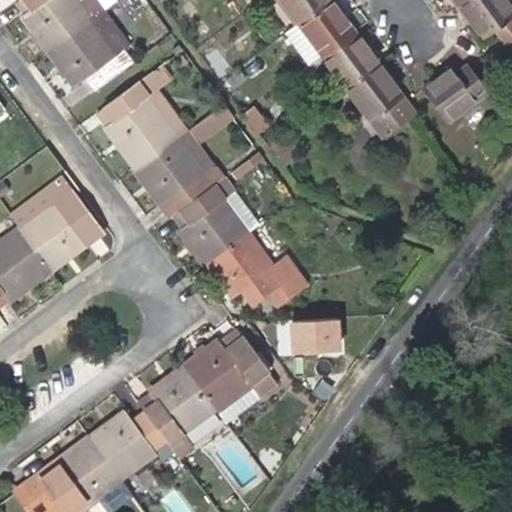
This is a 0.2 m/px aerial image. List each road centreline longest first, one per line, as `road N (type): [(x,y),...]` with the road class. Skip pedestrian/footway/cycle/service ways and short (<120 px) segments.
road 1 (residential): [(286,511),(511,192)]
road 2 (residential): [(146,247),(194,313),(0,463)]
road 3 (residential): [(146,247),(0,37)]
road 4 (residential): [(0,358),(146,247)]
